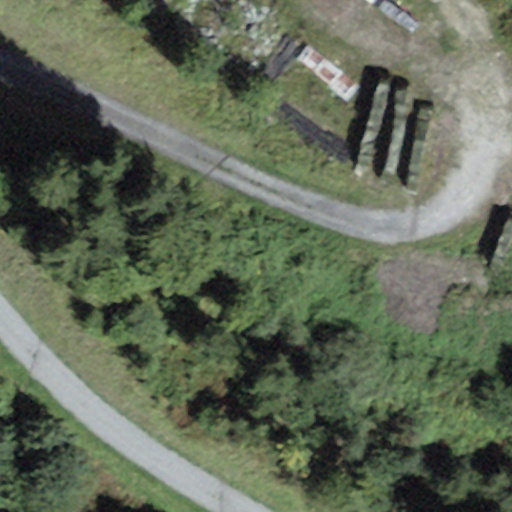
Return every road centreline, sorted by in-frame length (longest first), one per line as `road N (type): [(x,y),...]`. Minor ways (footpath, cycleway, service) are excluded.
road 1 (track): [(0,69),(352,220),(422,218),(465,181),(491,137),(494,75),(454,0)]
road 2 (track): [(0,318),(36,364),(119,434),(249,511)]
